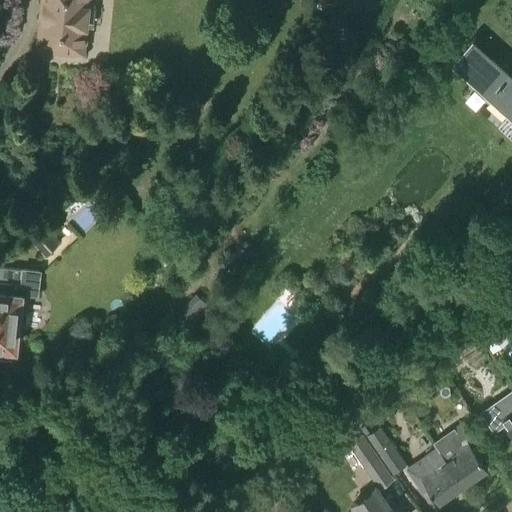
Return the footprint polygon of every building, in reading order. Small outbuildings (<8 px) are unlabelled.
[(42,0),(38,46),(43,47),(45,50),(52,51),(54,48),(66,49),(68,52),(75,53),(77,50),(82,51),(83,43),(86,42),(87,34),(84,31),(85,26),(86,26),(88,4),(87,4),(87,0),(42,0)] [(511,75),(472,40),(453,61),(493,97),(490,101),(506,116),(510,112),(511,114),(511,75)] [(66,243),(42,221),(32,232),(54,254),(66,243)] [(0,266),(0,347),(16,349),(22,291),(37,293),(39,271),(0,266)] [(490,316),(474,327),(493,356),(509,345),(490,316)] [(420,380),(413,371),(399,381),(406,391),(420,380)] [(511,390),(480,413),(493,432),(505,424),(511,434),(511,390)] [(486,467),(470,443),(476,439),(463,419),(452,427),(458,436),(451,442),(445,434),(432,442),(436,448),(445,460),(462,484),(486,467)] [(393,473),(405,465),(407,463),(381,425),(366,435),(393,473)] [(347,444),(376,487),(352,503),(355,508),(349,511),(401,511),(389,494),(384,498),(378,490),(394,479),(363,433),(361,434),(347,444)] [(445,460),(436,448),(407,468),(416,481),(421,477),(437,501),(462,484),(445,460)] [(292,511),(281,497),(261,511),(292,511)]
